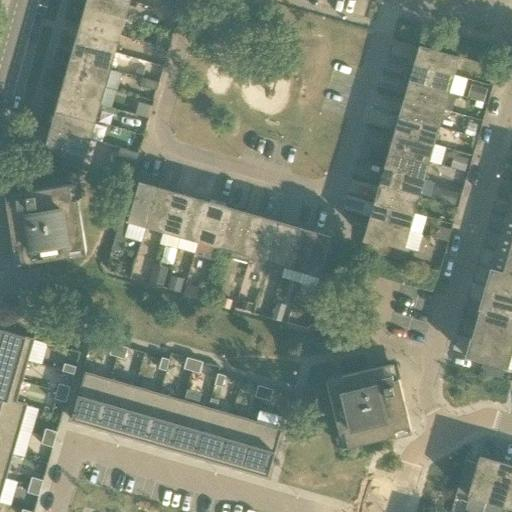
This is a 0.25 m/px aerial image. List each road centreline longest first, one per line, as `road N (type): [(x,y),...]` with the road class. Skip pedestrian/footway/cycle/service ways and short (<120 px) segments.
road 1 (residential): [(383,0),(337,177),(311,186),(171,149),(157,123),(188,0)]
road 2 (residential): [(436,443),(427,389),(433,355),(511,64)]
road 3 (residential): [(297,511),(74,446),(55,511)]
